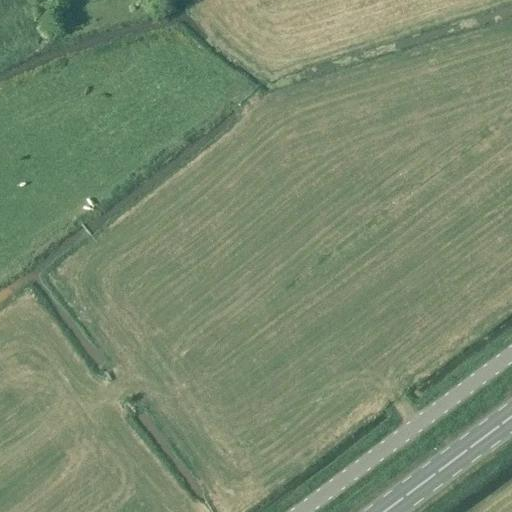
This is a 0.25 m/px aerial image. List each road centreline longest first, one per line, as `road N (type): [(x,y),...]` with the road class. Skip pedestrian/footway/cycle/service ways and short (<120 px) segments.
road 1 (unclassified): [(302,511),(511,354)]
road 2 (primary): [(382,511),(511,415)]
